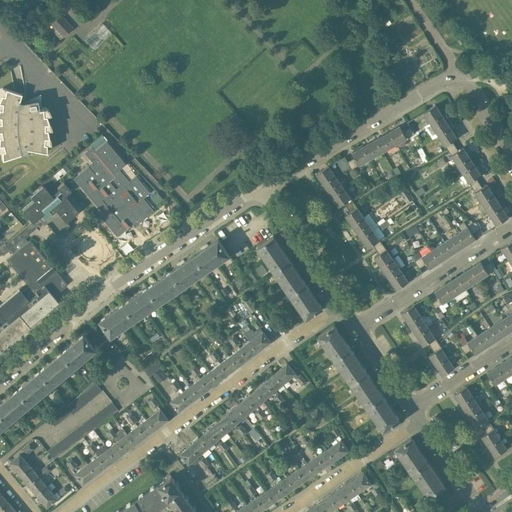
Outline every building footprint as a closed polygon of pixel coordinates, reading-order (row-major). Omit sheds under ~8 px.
[(91,0),(81,9),(91,20),(102,10),(92,0),(91,0)] [(61,38),(72,28),(57,12),(46,22),(61,38)] [(102,22),(85,39),(94,49),(112,32),(102,22)] [(26,94),(3,88),(2,94),(0,103),(0,142),(2,152),(4,160),(25,153),(26,153),(28,148),(45,151),(47,137),(48,122),(47,108),(48,108),(48,107),(41,108),(39,98),(27,100),(26,94)] [(436,105),(424,112),(430,122),(442,115),(436,105)] [(442,115),(430,122),(439,135),(451,127),(450,127),(443,116),(442,115)] [(403,131),(400,125),(389,131),(397,144),(407,138),(403,131)] [(451,127),(439,135),(447,148),(447,149),(454,144),(454,143),(452,141),(457,137),(451,127)] [(397,144),(389,131),(376,139),(383,152),(397,144)] [(129,179),(119,168),(126,162),(102,133),(90,143),(92,145),(84,152),(92,162),(70,181),(76,188),(79,186),(100,211),(97,213),(116,237),(132,223),(135,226),(155,210),(143,196),(150,191),(136,174),(129,179)] [(413,136),(417,143),(422,141),(418,133),(413,136)] [(383,152),(376,139),(363,146),(370,159),(383,152)] [(370,159),(363,146),(352,152),(355,158),(359,165),(370,159)] [(456,146),(449,151),(449,152),(457,164),(469,157),(469,156),(463,146),(458,150),(456,147),(456,146)] [(469,157),(457,164),(463,172),(475,164),(469,157)] [(446,163),(443,158),(437,162),(440,167),(446,163)] [(475,164),(463,172),(463,173),(471,186),(479,181),(478,180),(476,178),(481,174),(475,165),(475,164)] [(323,184),(335,176),(328,165),(316,174),(323,184)] [(332,197),(344,188),(335,176),(323,184),(332,197)] [(0,247),(0,254),(1,253),(3,255),(9,249),(13,253),(6,259),(6,260),(7,259),(15,269),(29,286),(21,292),(19,289),(16,294),(12,298),(4,302),(1,306),(0,306),(0,349),(0,350),(13,339),(13,340),(18,336),(18,335),(41,315),(42,316),(47,311),(46,311),(59,300),(53,294),(67,283),(47,260),(29,239),(18,249),(15,245),(31,231),(30,230),(43,219),(56,235),(69,224),(66,220),(78,210),(65,195),(71,190),(63,181),(57,187),(60,190),(53,196),(43,184),(30,195),(33,199),(21,209),(32,221),(5,244),(0,247)] [(480,183),(473,188),(474,190),(482,202),(494,194),(487,184),(482,187),(481,184),(480,183)] [(425,192),(422,187),(417,190),(420,195),(425,192)] [(344,188),(332,197),(339,206),(344,203),(345,205),(346,207),(353,201),(353,200),(344,188)] [(405,198),(408,202),(412,200),(405,190),(401,193),(404,199),(405,198)] [(156,204),(162,199),(156,192),(150,198),(156,204)] [(494,194),(482,202),(482,203),(489,213),(490,214),(502,207),(501,206),(494,195),(494,194)] [(350,212),(345,215),(352,225),(364,217),(355,204),(354,203),(347,208),(348,209),(350,212)] [(502,207),(490,214),(497,224),(509,217),(502,207)] [(364,217),(352,225),(360,237),(372,229),(376,226),(379,230),(388,224),(385,220),(377,226),(369,214),(364,217)] [(18,221),(2,233),(3,234),(7,239),(22,225),(18,221)] [(472,224),(476,231),(480,228),(475,221),(472,224)] [(462,230),(456,234),(464,246),(475,238),(472,233),(476,231),(472,224),(467,227),(464,222),(458,225),(462,230)] [(419,231),(416,225),(406,231),(410,237),(419,231)] [(372,229),(360,237),(367,248),(372,244),(374,247),(375,248),(382,243),(381,242),(379,239),(372,229)] [(273,269),(290,258),(274,234),(258,245),(274,269),(273,269)] [(452,253),(464,246),(456,234),(444,241),(452,253)] [(394,240),(397,243),(403,239),(401,235),(394,240)] [(194,254),(205,270),(229,254),(218,237),(194,254)] [(511,240),(502,248),(508,257),(511,254),(511,240)] [(433,249),(441,261),(452,253),(444,241),(433,249)] [(378,253),(374,256),(380,266),(392,258),(386,248),(384,245),(383,245),(376,250),(378,253)] [(417,259),(418,258),(422,265),(426,263),(429,268),(441,261),(433,249),(421,256),(418,252),(414,254),(417,259)] [(205,270),(194,254),(170,270),(171,271),(182,287),(182,286),(205,270)] [(290,293),(306,283),(290,259),(290,258),(273,269),(290,293)] [(380,266),(389,278),(401,270),(392,258),(380,266)] [(471,268),(478,280),(489,273),(492,271),(487,264),(484,266),(481,261),(471,268)] [(492,261),(487,264),(492,271),(493,270),(496,268),(492,261)] [(471,268),(458,276),(465,288),(478,280),(471,268)] [(250,270),(245,273),(252,283),(257,279),(250,270)] [(396,288),(408,280),(401,270),(389,278),(396,288)] [(182,287),(171,271),(147,287),(158,303),(182,287)] [(458,276),(445,284),(453,296),(465,288),(458,276)] [(306,283),(290,293),(306,317),(322,307),(306,283)] [(434,298),(439,305),(442,303),(453,296),(445,284),(435,291),(438,296),(434,298)] [(230,292),(226,286),(220,290),(224,296),(230,292)] [(147,287),(123,303),(134,320),(158,303),(147,287)] [(511,299),(508,293),(503,296),(508,304),(511,300),(511,299)] [(439,305),(434,298),(430,300),(435,308),(439,305)] [(248,299),(243,303),(251,313),(256,309),(248,299)] [(134,320),(123,303),(100,319),(111,336),(134,320)] [(402,312),(408,322),(420,314),(414,304),(402,312)] [(511,312),(503,318),(511,330),(511,329),(511,312)] [(428,327),(420,314),(408,322),(416,335),(428,327)] [(263,325),(257,318),(251,322),(257,329),(257,330),(261,327),(263,325)] [(503,318),(490,326),(498,338),(511,330),(503,318)] [(318,335),(334,358),(350,347),(334,324),(318,335)] [(477,334),(485,346),(498,338),(490,326),(477,334)] [(250,340),(258,350),(271,340),(261,327),(257,330),(257,329),(254,331),(252,328),(251,329),(250,328),(244,332),(250,340)] [(428,327),(416,335),(423,345),(428,342),(430,345),(437,341),(437,340),(428,327)] [(447,334),(451,340),(456,336),(452,330),(447,334)] [(62,352),(75,367),(97,348),(84,333),(62,352)] [(485,346),(477,334),(467,341),(463,343),(468,351),(472,348),(475,353),(485,346)] [(237,339),(234,335),(229,339),(232,343),(237,339)] [(240,343),(237,339),(232,343),(234,347),(240,343)] [(250,340),(240,348),(248,358),(258,350),(250,340)] [(434,351),(429,354),(435,364),(447,356),(452,354),(446,345),(442,348),(439,343),(432,347),(434,351)] [(459,346),(464,353),(468,351),(463,343),(459,346)] [(334,358),(350,382),(366,371),(350,347),(334,358)] [(240,348),(230,355),(238,365),(248,358),(240,348)] [(148,354),(150,358),(158,353),(155,349),(148,354)] [(75,367),(62,352),(40,371),(53,386),(75,367)] [(230,355),(221,363),(228,373),(238,365),(230,355)] [(454,367),(447,356),(435,364),(442,374),(454,367)] [(511,359),(510,357),(497,365),(505,377),(511,372),(511,359)] [(287,362),(274,372),(283,382),(296,372),(287,362)] [(221,363),(211,370),(218,380),(228,373),(221,363)] [(198,369),(195,365),(189,369),(192,373),(198,369)] [(491,386),(505,377),(497,365),(487,372),(490,376),(487,379),(491,386)] [(153,373),(160,382),(165,378),(158,369),(153,373)] [(192,373),(195,377),(201,373),(198,369),(192,373)] [(211,370),(201,377),(208,388),(218,380),(211,370)] [(40,371),(18,389),(31,404),(41,416),(45,412),(35,400),(53,386),(40,371)] [(350,382),(367,406),(383,395),(366,371),(350,382)] [(87,372),(82,376),(87,382),(92,378),(87,372)] [(274,372),(265,380),(274,390),(283,382),(274,372)] [(295,378),(301,385),(306,381),(300,373),(295,378)] [(201,377),(191,385),(199,395),(208,388),(201,377)] [(487,388),(491,386),(487,379),(483,381),(487,388)] [(265,380),(256,388),(264,398),(274,390),(265,380)] [(102,390),(95,382),(91,385),(98,393),(102,390)] [(91,385),(87,389),(93,397),(98,393),(91,385)] [(191,385),(181,393),(189,403),(199,395),(191,385)] [(461,403),(473,396),(466,385),(454,393),(461,403)] [(256,388),(246,397),(255,406),(264,398),(256,388)] [(31,404),(18,389),(0,404),(0,412),(9,423),(31,404)] [(93,397),(87,389),(83,392),(89,400),(93,397)] [(83,392),(78,395),(85,403),(89,400),(83,392)] [(179,410),(189,403),(181,393),(171,400),(179,410)] [(85,403),(78,395),(74,399),(81,407),(85,403)] [(399,419),(383,395),(367,406),(383,430),(399,419)] [(160,404),(154,396),(148,400),(154,409),(160,404)] [(473,396),(461,403),(469,416),(481,409),(473,396)] [(246,397),(237,404),(246,414),(255,406),(246,397)] [(74,399),(70,402),(77,410),(81,407),(74,399)] [(112,401),(108,405),(114,413),(119,410),(112,401)] [(77,410),(70,402),(66,406),(71,412),(73,414),(77,410)] [(65,404),(61,408),(67,416),(71,412),(66,406),(65,404)] [(237,404),(228,412),(236,422),(246,414),(237,404)] [(108,405),(103,408),(110,416),(114,413),(108,405)] [(311,412),(316,420),(323,416),(318,407),(311,412)] [(67,416),(61,408),(56,411),(63,419),(67,416)] [(105,420),(110,416),(103,408),(99,411),(105,420)] [(161,408),(148,418),(155,429),(169,419),(161,408)] [(481,409),(469,416),(476,426),(481,423),(482,425),(483,427),(490,422),(489,421),(481,409)] [(56,411),(52,415),(59,423),(63,419),(56,411)] [(99,411),(95,414),(101,423),(105,420),(99,411)] [(0,430),(9,423),(0,412),(0,430)] [(228,412),(218,421),(227,430),(236,422),(228,412)] [(126,417),(129,421),(135,417),(132,413),(126,417)] [(97,426),(101,423),(95,414),(91,417),(97,426)] [(59,423),(52,415),(48,418),(55,426),(59,423)] [(91,417),(86,421),(93,429),(97,426),(91,417)] [(138,421),(135,417),(129,421),(132,425),(138,421)] [(148,418),(138,426),(146,436),(155,429),(148,418)] [(88,432),(93,429),(86,421),(82,424),(88,432)] [(218,421),(209,428),(217,438),(227,430),(218,421)] [(82,424),(78,427),(84,435),(88,432),(82,424)] [(236,428),(239,432),(244,427),(241,424),(236,428)] [(487,432),(482,435),(488,445),(500,437),(492,425),(491,424),(485,429),(487,432)] [(138,426),(128,433),(136,444),(146,436),(138,426)] [(341,434),(336,426),(330,430),(335,438),(341,434)] [(80,439),(84,435),(78,427),(74,430),(80,439)] [(242,436),(248,431),(244,427),(239,432),(242,436)] [(115,437),(118,441),(126,451),(136,444),(128,433),(124,428),(116,433),(118,435),(115,437)] [(209,428),(200,436),(208,446),(217,438),(209,428)] [(74,430),(69,433),(76,442),(80,439),(74,430)] [(71,445),(76,442),(69,433),(65,436),(71,445)] [(65,436),(61,440),(67,448),(71,445),(65,436)] [(200,436),(190,444),(199,454),(208,446),(200,436)] [(412,471),(427,459),(411,436),(395,447),(412,471)] [(116,458),(126,451),(118,441),(115,437),(113,439),(116,442),(108,448),(116,458)] [(500,437),(488,445),(495,456),(507,448),(500,437)] [(341,438),(328,448),(335,459),(349,449),(341,438)] [(220,448),(226,443),(222,439),(217,444),(220,448)] [(63,451),(67,448),(61,440),(57,443),(63,451)] [(30,442),(21,449),(26,454),(34,448),(30,442)] [(87,447),(90,451),(95,446),(92,442),(87,447)] [(57,443),(52,446),(59,454),(63,451),(57,443)] [(224,451),(226,449),(229,447),(226,443),(220,448),(224,451)] [(188,463),(199,454),(190,444),(180,453),(188,463)] [(54,457),(59,454),(52,446),(48,449),(54,457)] [(98,450),(95,446),(90,451),(93,454),(98,450)] [(108,448),(99,455),(106,466),(116,458),(108,448)] [(328,448),(317,455),(325,466),(335,459),(328,448)] [(11,462),(21,475),(31,467),(21,454),(11,462)] [(99,455),(89,463),(96,473),(106,466),(99,455)] [(198,460),(201,464),(207,459),(204,455),(198,460)] [(317,455),(307,462),(315,473),(325,466),(317,455)] [(73,470),(78,466),(72,458),(67,462),(73,470)] [(207,459),(201,464),(205,468),(210,463),(207,459)] [(427,459),(412,471),(429,495),(445,484),(428,459),(427,459)] [(305,480),(315,473),(307,462),(298,468),(298,467),(299,466),(297,464),(294,466),(296,469),(297,469),(305,480)] [(83,483),(96,473),(89,463),(75,473),(83,483)] [(52,470),(50,467),(47,464),(43,467),(48,473),(52,470)] [(21,475),(29,484),(39,476),(31,467),(21,475)] [(48,473),(43,467),(40,470),(44,476),(48,473)] [(297,469),(287,476),(295,487),(305,480),(297,469)] [(272,470),(266,474),(268,478),(274,474),(272,470)] [(364,472),(350,481),(358,492),(371,482),(364,472)] [(169,497),(181,489),(170,473),(164,477),(166,480),(160,484),(169,497)] [(277,478),(274,474),(268,478),(271,482),(277,478)] [(29,484),(37,494),(47,485),(39,476),(29,484)] [(295,487),(287,476),(277,483),(284,494),(295,487)] [(358,492),(350,481),(340,488),(347,499),(358,492)] [(277,483),(267,490),(274,501),(284,494),(277,483)] [(64,484),(56,491),(61,497),(69,490),(64,484)] [(160,484),(137,500),(145,511),(153,511),(157,510),(158,511),(159,511),(163,510),(161,507),(171,500),(169,497),(160,484)] [(381,493),(376,484),(370,488),(375,497),(381,493)] [(58,498),(47,485),(37,494),(48,506),(58,498)] [(340,488),(330,495),(337,506),(347,499),(340,488)] [(179,511),(197,511),(181,489),(169,497),(171,500),(179,511)] [(267,490),(257,497),(264,508),(274,501),(267,490)] [(0,508),(9,501),(1,492),(0,492),(0,508)] [(336,507),(337,506),(330,495),(319,502),(326,511),(335,511),(338,510),(336,507)] [(257,497),(246,504),(252,511),(258,511),(264,508),(257,497)] [(145,511),(137,500),(118,511),(145,511)] [(0,508),(0,511),(15,511),(17,511),(9,501),(0,508)] [(326,511),(319,502),(309,509),(311,511),(326,511)]
